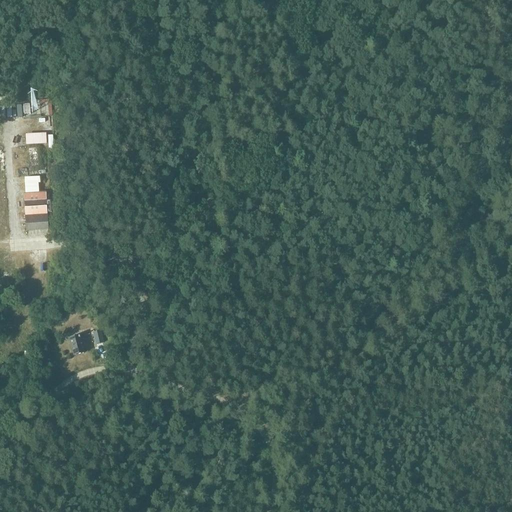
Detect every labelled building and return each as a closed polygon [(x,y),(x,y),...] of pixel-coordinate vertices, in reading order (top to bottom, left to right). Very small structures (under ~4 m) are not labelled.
[(26,217),(27,232),(49,230),(47,215),(26,217)] [(91,327),(98,320),(93,315),(84,324),(88,329),(91,327)] [(60,320),(59,320),(56,320),(56,319),(50,320),(50,327),(61,326),(60,320)] [(103,340),(103,337),(101,331),(92,333),(95,345),(104,343),(108,342),(107,339),(103,340)] [(84,350),(88,349),(85,335),(69,339),(73,357),(85,354),(84,350)]
